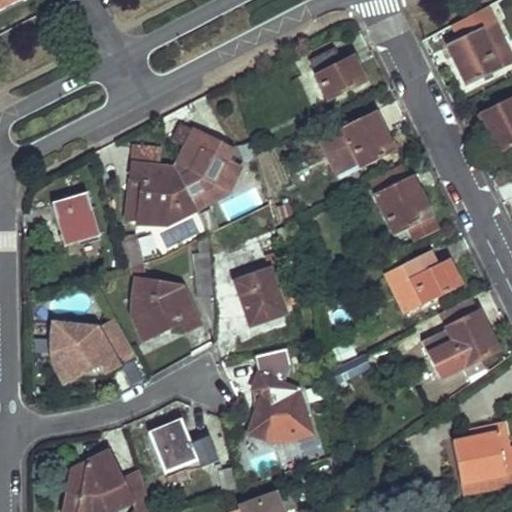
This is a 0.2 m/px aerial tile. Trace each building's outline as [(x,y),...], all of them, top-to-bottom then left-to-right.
[(0,0),(0,9),(17,0),(0,0)] [(511,63),(511,60),(504,43),(494,24),(449,46),(468,85),(511,63)] [(341,63),(334,49),(309,61),(329,102),(365,84),(353,58),(341,63)] [(511,97),(481,113),(500,153),(511,147),(511,97)] [(394,154),(374,114),(327,138),(346,177),(394,154)] [(193,127),(184,123),(175,141),(183,145),(193,127)] [(195,207),(210,199),(208,196),(218,190),(225,184),(233,174),(238,164),(200,145),(206,134),(193,127),(183,145),(181,150),(182,151),(174,166),(195,207)] [(346,177),(327,138),(317,143),(337,182),(346,177)] [(180,214),(195,207),(174,166),(164,145),(135,143),(128,216),(140,217),(145,218),(159,218),(168,216),(178,211),(180,214)] [(423,200),(405,163),(368,182),(375,196),(401,184),(412,205),(423,200)] [(412,205),(401,184),(375,196),(395,236),(408,230),(415,243),(438,231),(423,200),(412,205)] [(65,244),(99,234),(85,191),(51,202),(65,244)] [(207,232),(219,227),(210,208),(198,213),(207,232)] [(208,234),(192,242),(194,293),(209,292),(208,271),(212,271),(208,234)] [(146,262),(137,235),(123,239),(130,267),(146,262)] [(448,260),(436,267),(429,254),(404,266),(424,306),(462,288),(448,260)] [(286,263),(234,282),(250,323),(284,313),(282,309),(297,303),(286,263)] [(138,277),(137,280),(137,282),(137,299),(139,317),(139,323),(137,324),(145,338),(180,320),(185,330),(200,322),(187,299),(186,299),(180,284),(138,277)] [(499,352),(479,312),(447,328),(467,368),(499,352)] [(96,327),(76,325),(56,322),(55,336),(55,347),(56,361),(59,368),(57,370),(64,382),(100,363),(106,372),(119,364),(106,340),(104,341),(96,327)] [(365,353),(333,364),(338,380),(370,369),(365,353)] [(297,436),(304,434),(310,432),(298,390),(282,384),(283,382),(259,374),(253,389),(265,393),(251,429),(263,433),(277,435),(287,436),(297,434),(297,436)] [(311,402),(322,399),(318,384),(306,388),(311,402)] [(210,428),(204,409),(183,415),(189,435),(210,428)] [(166,471),(196,458),(179,417),(149,429),(166,471)] [(508,446),(504,425),(470,432),(471,439),(453,443),(462,483),(505,474),(500,448),(508,446)] [(152,511),(140,469),(122,476),(111,449),(84,462),(85,464),(69,471),(62,511),(103,511),(119,506),(121,511),(152,511)] [(236,466),(222,470),(225,493),(241,488),(236,466)] [(443,504),(434,471),(422,474),(431,507),(443,504)] [(225,511),(281,511),(274,493),(225,511)]
